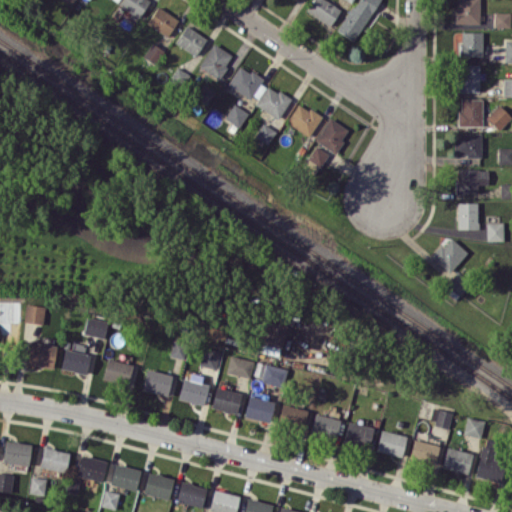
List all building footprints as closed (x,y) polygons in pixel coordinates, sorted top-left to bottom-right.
[(149,0),(120,0),(118,3),(139,17),(149,0)] [(341,9),(326,0),(312,0),(306,10),(329,26),(341,9)] [(356,0),(337,29),(353,40),(379,0),(356,0)] [(456,0),(456,22),(479,23),(479,0),(456,0)] [(178,17),(156,6),(147,24),(169,35),(178,17)] [(510,12),(494,12),(494,26),(510,26),(510,12)] [(196,55),(207,38),(186,25),(175,42),(196,55)] [(482,31),(460,31),(460,56),(482,55),(482,31)] [(511,61),(511,37),(503,38),(504,61),(511,61)] [(153,61),(162,49),(152,42),(143,54),(153,61)] [(199,66),(220,78),(233,53),(212,42),(199,66)] [(479,64),(455,64),(456,91),(480,91),(479,64)] [(267,83),(239,65),(228,83),(256,101),(267,83)] [(503,96),(511,95),(511,77),(503,78),(503,96)] [(255,104),(278,118),(291,98),(267,84),(255,104)] [(206,104),(214,91),(203,85),(195,98),(206,104)] [(482,125),(482,98),(460,98),(459,125),(482,125)] [(308,136),(321,117),(299,101),(286,121),(308,136)] [(248,112),(233,103),(224,118),(239,127),(248,112)] [(335,152),(349,129),(329,117),(315,139),(335,152)] [(481,157),(481,132),(454,133),(454,154),(466,154),(466,157),(481,157)] [(303,166),(315,174),(328,153),(316,146),(303,166)] [(478,192),(478,184),(489,184),(488,168),(456,169),(457,192),(478,192)] [(457,228),(478,228),(478,201),(457,201),(457,228)] [(504,240),(504,221),(486,221),(486,240),(504,240)] [(467,253),(449,235),(431,254),(449,272),(467,253)] [(459,294),(471,281),(458,270),(446,283),(459,294)] [(11,301),(0,300),(0,317),(11,318),(11,301)] [(44,305),(25,304),(24,321),(42,323),(44,305)] [(83,332),(103,338),(108,321),(87,316),(83,332)] [(287,325),(263,319),(255,350),(279,356),(287,325)] [(226,330),(207,326),(205,335),(224,339),(226,330)] [(52,368),(56,345),(31,340),(27,363),(52,368)] [(199,365),(216,368),(220,350),(203,347),(199,365)] [(90,354),(64,348),(59,367),(85,373),(90,354)] [(250,376),(253,359),(229,355),(226,373),(250,376)] [(133,364),(107,357),(102,377),(128,383),(133,364)] [(284,383),(286,367),(264,364),(261,380),(284,383)] [(141,388),(167,395),(172,374),(146,367),(141,388)] [(208,381),(182,377),(178,400),(204,404),(208,381)] [(211,408),(238,413),(242,391),(215,387),(211,408)] [(271,420),(275,400),(248,395),(244,415),(271,420)] [(277,421),(302,428),(307,410),(282,403),(277,421)] [(449,426),(451,410),(431,408),(429,423),(449,426)] [(336,436),(340,419),(314,412),(310,430),(336,436)] [(485,420),(467,416),(463,433),(481,437),(485,420)] [(343,438),(369,445),(374,427),(348,420),(343,438)] [(406,434),(380,430),(376,451),(402,455),(406,434)] [(434,463),(439,445),(414,438),(408,456),(434,463)] [(3,462),(29,464),(30,442),(4,440),(3,462)] [(501,479),(503,459),(490,459),(491,447),(478,446),(476,478),(501,479)] [(66,471),(68,450),(42,447),(40,467),(66,471)] [(471,451),(445,447),(442,469),(468,472),(471,451)] [(101,481),(107,461),(82,454),(76,474),(101,481)] [(109,483),(135,490),(140,469),(115,462),(109,483)] [(173,478),(148,471),(142,492),(168,499),(173,478)] [(47,478),(30,475),(28,492),(44,495),(47,478)] [(80,478),(69,476),(66,491),(76,493),(80,478)] [(206,486),(180,481),(176,501),(202,506),(206,486)] [(118,492),(103,489),(100,505),(115,509),(118,492)] [(219,511),(235,511),(239,494),(213,489),(209,510),(219,511)] [(242,511),(270,511),(272,503),(246,497),(242,511)]
